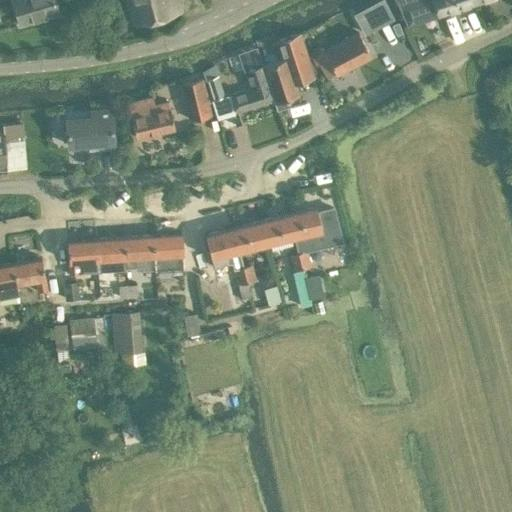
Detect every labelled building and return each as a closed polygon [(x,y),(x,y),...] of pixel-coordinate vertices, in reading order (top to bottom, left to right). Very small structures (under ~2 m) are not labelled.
[(12,0),(19,23),(58,12),(53,0),(12,0)] [(125,0),(132,24),(179,9),(176,0),(125,0)] [(383,0),(376,0),(354,12),(364,32),(393,17),(383,0)] [(395,0),(406,25),(420,20),(417,13),(435,7),(438,14),(474,2),(473,0),(395,0)] [(276,108),(289,104),(286,96),(298,92),(291,71),(309,64),(298,31),(274,39),(280,56),(261,63),(263,69),(273,98),(273,101),(276,108)] [(336,72),(370,53),(357,31),(323,49),(320,44),(308,51),(315,65),(319,63),(326,76),(335,70),(336,72)] [(235,110),(273,98),(263,69),(261,63),(255,46),(238,52),(249,86),(229,93),(235,110)] [(213,98),(224,95),(218,76),(207,80),(213,98)] [(188,117),(210,112),(201,77),(180,82),(188,117)] [(167,99),(153,103),(152,95),(127,101),(135,136),(174,127),(167,99)] [(110,110),(97,111),(64,113),(67,144),(100,142),(101,148),(113,147),(110,110)] [(2,122),(6,167),(25,164),(23,149),(56,146),(53,116),(2,122)] [(317,210),(316,205),(286,213),(293,235),(297,251),(341,240),(333,206),(317,210)] [(286,213),(286,211),(259,218),(265,242),(293,235),(286,213)] [(233,225),(239,249),(265,242),(259,218),(233,225)] [(239,249),(233,225),(204,232),(213,265),(229,261),(227,252),(239,249)] [(152,232),(153,253),(154,268),(183,266),(180,230),(152,232)] [(135,254),(153,253),(152,232),(126,234),(127,255),(127,262),(136,261),(135,254)] [(127,255),(126,234),(101,236),(102,257),(127,255)] [(102,257),(101,236),(66,238),(69,271),(97,269),(97,257),(102,257)] [(297,252),(302,266),(309,264),(305,250),(297,252)] [(302,266),(297,252),(290,254),(294,268),(302,266)] [(12,260),(16,281),(35,277),(37,289),(46,288),(40,255),(12,260)] [(12,260),(0,262),(0,296),(18,293),(16,281),(12,260)] [(243,266),(246,281),(254,278),(250,264),(243,266)] [(246,281),(243,266),(236,268),(240,283),(246,281)] [(301,306),(312,303),(304,268),(292,271),(301,306)] [(77,281),(65,281),(66,297),(78,297),(77,281)] [(250,296),(246,281),(240,283),(238,283),(241,298),(250,296)] [(128,294),(127,283),(118,283),(118,295),(128,294)] [(127,283),(128,294),(137,294),(137,283),(127,283)] [(269,303),(281,300),(277,285),(265,288),(269,303)] [(140,351),(137,311),(109,313),(112,353),(140,351)] [(93,317),(69,319),(70,335),(85,334),(95,333),(93,317)] [(65,324),(53,325),(55,349),(67,348),(65,324)] [(111,368),(105,369),(108,380),(114,378),(111,368)]
